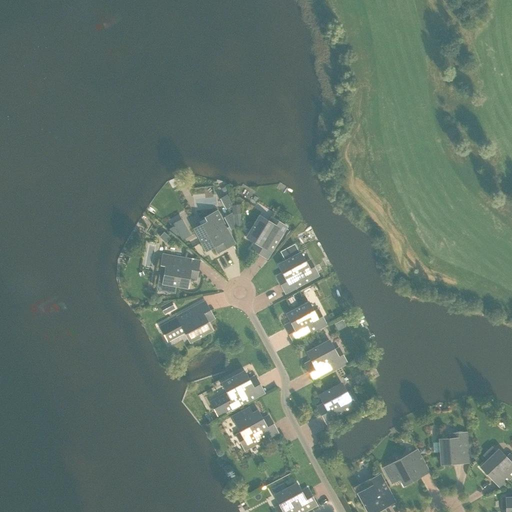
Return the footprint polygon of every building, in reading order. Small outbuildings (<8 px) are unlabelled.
[(232,206),(227,196),(221,199),(226,208),(232,206)] [(214,246),(218,253),(235,244),(217,211),(202,219),(204,224),(194,229),(206,251),(214,246)] [(236,227),(234,215),(233,211),(225,217),(232,230),(236,227)] [(234,215),(236,227),(244,226),(242,214),(234,215)] [(251,248),(267,258),(286,227),(271,218),(269,222),(259,216),(246,237),(254,242),(251,248)] [(276,276),(286,293),(318,276),(310,260),(306,263),(300,253),(299,253),(294,244),(280,251),(285,261),(278,264),(283,273),(276,276)] [(165,273),(163,284),(187,288),(189,279),(196,280),(199,261),(163,255),(160,272),(165,273)] [(297,303),(293,296),(288,298),(292,306),(297,303)] [(164,314),(174,308),(171,301),(160,306),(164,314)] [(285,326),(294,343),(326,325),(318,310),(314,312),(308,302),(287,314),(291,322),(285,326)] [(207,322),(214,318),(210,311),(194,319),(189,310),(176,316),(177,317),(160,326),(165,336),(174,331),(176,336),(184,332),(190,342),(208,332),(208,333),(213,331),(210,325),(210,326),(207,322)] [(305,364),(314,381),(347,363),(339,348),(334,350),(329,340),(307,352),(312,360),(305,364)] [(248,379),(244,371),(222,383),(227,393),(220,397),(222,401),(213,406),(218,416),(230,410),(231,411),(264,393),(255,376),(248,379)] [(324,403),(318,407),(327,424),(359,406),(351,391),(347,393),(341,383),(319,395),(324,403)] [(241,432),(237,435),(245,450),(261,441),(264,446),(271,443),(268,438),(277,433),(268,416),(262,419),(258,411),(252,414),(249,408),(232,416),(241,432)] [(440,440),(439,440),(441,464),(460,463),(460,460),(470,460),(468,433),(450,434),(451,441),(440,442),(440,440)] [(480,467),(494,481),(495,479),(502,486),(511,476),(511,457),(510,455),(507,457),(499,449),(480,467)] [(419,474),(428,470),(417,450),(384,468),(392,483),(400,479),(404,486),(420,477),(419,474)] [(394,500),(380,474),(363,484),(363,483),(354,488),(357,494),(358,494),(367,511),(376,511),(386,507),(385,504),(394,500)] [(303,511),(316,505),(307,488),(301,492),(297,483),(287,488),(284,482),(273,488),(276,494),(275,495),(280,505),(276,507),(278,511),(303,511)]
